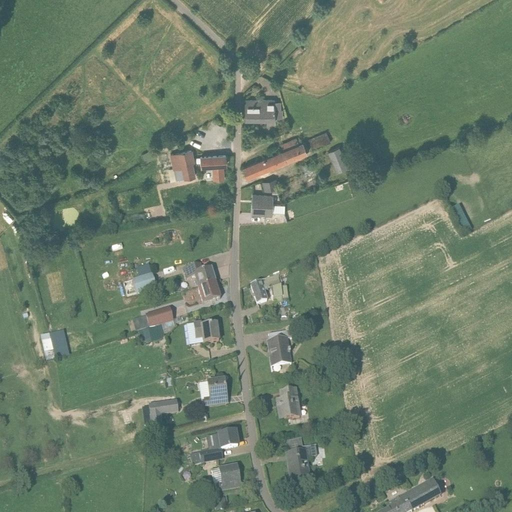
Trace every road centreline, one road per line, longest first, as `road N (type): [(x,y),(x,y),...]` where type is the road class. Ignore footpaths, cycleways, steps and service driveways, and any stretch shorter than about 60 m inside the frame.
road 1 (residential): [(276,511),(256,458),(238,333),(236,74)]
road 2 (track): [(249,414),(0,486)]
